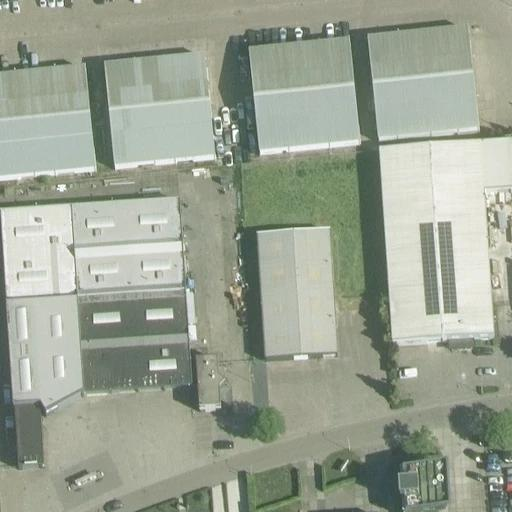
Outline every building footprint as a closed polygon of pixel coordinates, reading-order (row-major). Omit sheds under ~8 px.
[(378,144),(479,133),(468,31),(367,42),(378,144)] [(350,44),(248,54),(259,156),(360,146),(350,44)] [(205,59),(104,69),(114,171),(215,161),(205,59)] [(85,70),(0,79),(0,182),(96,172),(85,70)] [(493,340),(484,197),(511,195),(511,144),(480,147),(460,148),(380,154),(393,347),(451,343),(451,351),(472,349),(471,342),(493,340)] [(188,319),(180,202),(1,213),(14,409),(15,409),(19,470),(44,469),(40,409),(41,409),(46,418),(86,396),(197,389),(199,413),(220,411),(219,392),(225,386),(219,381),(218,362),(195,363),(195,367),(190,368),(188,319)] [(338,359),(337,339),(330,235),(258,239),(265,363),(338,359)] [(355,358),(354,302),(342,302),(344,358),(355,358)] [(448,511),(446,471),(426,473),(403,474),(404,489),(401,489),(402,505),(405,505),(405,511),(448,511)]
